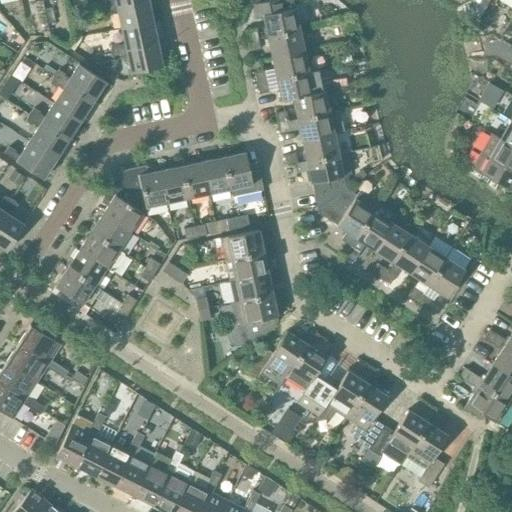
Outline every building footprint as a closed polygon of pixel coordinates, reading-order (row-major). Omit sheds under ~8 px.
[(54,13),(50,0),(46,0),(42,1),(46,15),(54,13)] [(141,0),(111,0),(109,1),(108,0),(102,0),(101,0),(101,8),(141,0)] [(152,21),(147,0),(141,0),(101,8),(104,16),(112,14),(111,13),(117,11),(121,28),(152,21)] [(262,15),(267,37),(299,30),(294,8),(286,10),(283,0),(265,0),(251,3),(254,16),(262,15)] [(157,43),(152,21),(121,28),(124,44),(118,45),(118,43),(111,45),(111,52),(107,54),(157,43)] [(248,41),(258,39),(256,28),(245,30),(248,41)] [(267,37),(272,58),(303,51),(299,30),(267,37)] [(258,39),(248,41),(250,51),(260,49),(258,39)] [(157,43),(107,54),(95,59),(99,67),(114,61),(121,59),(121,57),(127,56),(130,73),(162,66),(157,43)] [(272,58),(276,79),(308,72),(303,51),(272,58)] [(53,76),(93,101),(105,82),(78,64),(69,79),(64,75),(65,74),(59,70),(53,76)] [(257,83),(267,81),(265,70),(254,73),(257,83)] [(276,79),(281,100),(324,91),(324,90),(321,91),(317,70),(308,72),(276,79)] [(80,121),(93,101),(53,76),(50,83),(56,87),(57,86),(62,89),(53,103),(80,121)] [(267,81),(257,83),(259,93),(270,91),(267,81)] [(329,112),(324,91),(281,100),(281,101),(293,98),(297,119),(329,112)] [(80,121),(53,103),(44,117),(39,114),(40,112),(34,108),(28,114),(68,140),(80,121)] [(278,123),(288,121),(286,111),(275,113),(278,123)] [(297,119),(302,140),(333,133),(329,112),(297,119)] [(68,140),(28,114),(25,122),(32,126),(32,124),(37,127),(28,141),(56,159),(68,140)] [(288,121),(278,123),(280,133),(290,131),(288,121)] [(500,139),(511,146),(511,121),(510,121),(500,139)] [(302,140),(306,161),(338,154),(333,133),(302,140)] [(511,146),(500,139),(490,134),(471,167),(510,191),(511,187),(511,146)] [(56,159),(28,141),(20,155),(14,152),(15,151),(9,147),(3,153),(16,161),(43,179),(56,159)] [(223,157),(230,189),(232,197),(263,190),(259,171),(249,173),(245,153),(223,157)] [(284,155),(286,162),(287,165),(297,163),(295,153),(284,155)] [(306,161),(311,183),(317,208),(335,196),(346,188),(345,187),(342,176),(351,174),(346,153),(338,154),(306,161)] [(223,157),(202,162),(209,193),(230,189),(223,157)] [(202,162),(181,166),(188,198),(209,193),(202,162)] [(160,171),(148,173),(146,165),(120,170),(130,191),(138,203),(135,208),(141,212),(145,207),(167,202),(160,171)] [(181,166),(160,171),(167,202),(188,198),(181,166)] [(142,212),(141,212),(135,208),(138,203),(130,191),(120,170),(102,199),(109,203),(102,214),(129,231),(142,212)] [(356,195),(346,188),(335,196),(317,208),(318,213),(336,226),(346,232),(341,240),(350,246),(378,204),(359,191),(356,195)] [(0,217),(12,199),(4,196),(0,202),(2,203),(0,205),(0,217)] [(0,247),(6,252),(8,249),(24,224),(9,215),(12,210),(14,211),(18,205),(12,199),(0,217),(0,247)] [(373,250),(391,223),(396,216),(378,204),(350,246),(345,255),(354,261),(359,252),(364,244),(373,250)] [(102,214),(90,232),(118,249),(129,231),(102,214)] [(236,217),(238,228),(249,226),(247,215),(236,217)] [(238,228),(236,217),(226,220),(228,230),(238,228)] [(391,223),(373,250),(392,262),(409,235),(391,223)] [(194,226),(196,237),(207,235),(204,224),(194,226)] [(196,237),(194,226),(184,228),(186,239),(196,237)] [(263,252),(258,230),(215,239),(216,247),(222,246),(224,260),(263,252)] [(90,232),(79,250),(112,272),(124,254),(118,249),(90,232)] [(392,262),(410,274),(427,246),(409,235),(392,262)] [(445,258),(427,246),(410,274),(428,285),(445,258)] [(94,285),(101,275),(108,279),(112,272),(79,250),(67,268),(94,285)] [(263,252),(224,260),(228,281),(267,273),(263,252)] [(145,267),(154,273),(160,264),(151,258),(145,267)] [(445,258),(428,285),(447,297),(464,270),(445,258)] [(172,277),(177,268),(169,262),(163,271),(172,277)] [(381,279),(387,270),(378,264),(372,273),(381,279)] [(154,273),(145,267),(139,276),(148,282),(154,273)] [(100,289),(94,285),(67,268),(51,292),(85,314),(89,308),(100,289)] [(177,268),(172,277),(180,283),(186,274),(177,268)] [(387,270),(381,279),(390,284),(396,275),(387,270)] [(233,302),(240,301),(272,294),(267,273),(228,281),(233,302)] [(417,302),(423,293),(414,287),(408,296),(417,302)] [(423,293),(417,302),(426,308),(432,299),(423,293)] [(240,301),(233,302),(229,303),(234,325),(231,326),(228,328),(227,331),(226,335),(227,338),(229,342),(231,344),(234,345),(239,346),(248,344),(278,321),(277,316),(272,294),(240,301)] [(122,304),(131,309),(136,301),(127,295),(122,304)] [(197,310),(208,308),(206,297),(195,300),(197,310)] [(118,328),(131,309),(122,304),(109,323),(118,328)] [(208,308),(197,310),(199,320),(210,318),(208,308)] [(30,325),(18,343),(48,363),(50,359),(60,344),(30,325)] [(489,330),(483,339),(492,345),(498,335),(489,330)] [(285,378),(306,344),(287,331),(273,353),(262,346),(247,370),(258,377),(260,374),(279,387),(285,378)] [(511,332),(507,341),(498,335),(492,345),(501,350),(504,346),(511,350),(511,332)] [(18,343),(6,361),(36,381),(46,366),(55,372),(59,365),(50,359),(48,363),(18,343)] [(306,344),(285,378),(304,390),(297,402),(307,409),(323,386),(312,379),(326,357),(306,344)] [(491,365),(511,378),(511,350),(504,346),(501,350),(491,365)] [(6,361),(0,370),(0,383),(24,399),(27,396),(36,381),(6,361)] [(68,371),(59,365),(55,372),(64,378),(68,371)] [(468,383),(476,388),(479,384),(511,404),(511,402),(511,378),(491,365),(482,379),(473,374),(468,383)] [(459,377),(468,383),(473,374),(464,368),(459,377)] [(71,378),(83,384),(87,377),(76,370),(71,378)] [(345,417),(367,383),(347,370),(333,392),(323,386),(307,409),(298,422),(303,425),(330,418),(335,411),(345,417)] [(0,383),(0,409),(12,418),(22,403),(31,409),(35,401),(27,396),(24,399),(0,383)] [(353,439),(357,442),(368,449),(383,425),(373,418),(387,396),(367,383),(345,417),(356,424),(351,431),(353,439)] [(466,404),(498,424),(511,404),(479,384),(476,388),(466,404)] [(45,407),(35,401),(31,409),(40,415),(45,407)] [(368,449),(361,460),(372,468),(380,456),(379,456),(381,452),(401,464),(406,456),(427,423),(408,410),(394,432),(383,425),(368,449)] [(100,426),(105,416),(98,412),(93,422),(100,426)] [(93,422),(88,432),(92,434),(76,466),(95,475),(111,443),(96,435),(100,426),(93,422)] [(427,423),(406,456),(425,469),(418,481),(428,488),(444,464),(433,458),(447,436),(427,423)] [(92,434),(88,432),(72,424),(56,456),(76,466),(92,434)] [(144,435),(137,432),(132,442),(139,445),(144,435)] [(115,485),(134,495),(150,463),(134,455),(139,445),(132,442),(127,451),(131,453),(115,485)] [(95,475),(115,485),(131,453),(127,451),(111,443),(95,475)] [(324,450),(316,463),(323,468),(331,455),(324,450)] [(183,455),(175,451),(171,460),(170,461),(178,465),(178,464),(183,455)] [(150,463),(134,495),(153,504),(169,472),(166,470),(170,461),(171,460),(155,452),(150,463)] [(153,504),(168,511),(173,511),(189,482),(194,472),(178,464),(178,465),(170,461),(166,470),(169,472),(153,504)] [(216,484),(221,474),(214,470),(209,479),(209,480),(216,484)] [(189,482),(173,511),(197,511),(208,492),(204,490),(209,480),(209,479),(194,472),(189,482)] [(197,511),(221,511),(227,501),(212,494),(216,484),(209,480),(204,490),(208,492),(197,511)] [(41,511),(48,504),(31,490),(12,511),(41,511)] [(255,503),(260,494),(252,490),(247,500),(255,503)] [(247,500),(243,509),(246,511),(245,511),(250,511),(255,503),(247,500)] [(221,511),(245,511),(246,511),(243,509),(227,501),(221,511)]
